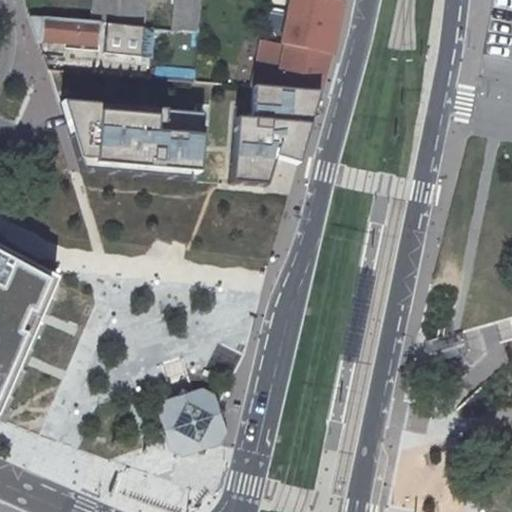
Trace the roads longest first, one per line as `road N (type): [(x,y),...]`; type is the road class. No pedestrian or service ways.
road 1 (tertiary): [(368,0),(238,511)]
road 2 (tertiary): [(358,511),(453,0)]
